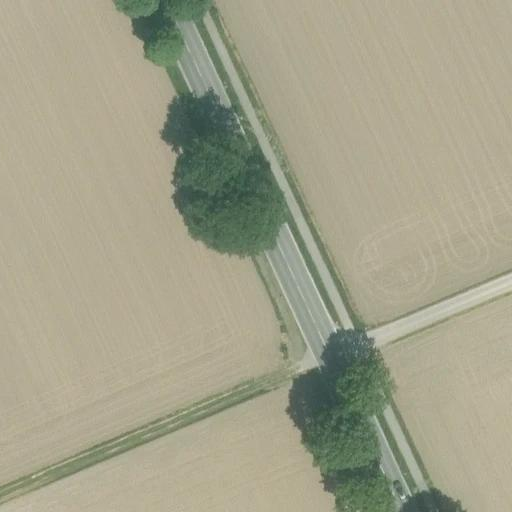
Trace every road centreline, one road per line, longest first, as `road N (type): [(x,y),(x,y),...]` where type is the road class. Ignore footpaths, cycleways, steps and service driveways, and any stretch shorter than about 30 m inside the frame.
road 1 (primary): [(164,0),(400,511)]
road 2 (track): [(0,494),(511,280)]
